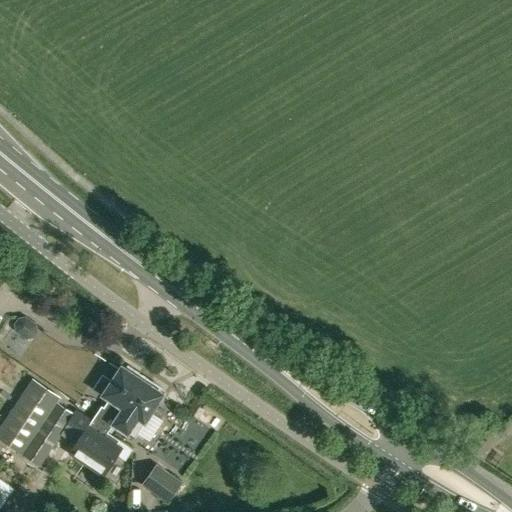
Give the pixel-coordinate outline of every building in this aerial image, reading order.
[(19,317),(15,323),(16,331),(27,338),(34,337),(38,331),(37,323),(26,316),(19,317)] [(90,421),(107,431),(140,378),(136,376),(139,372),(128,365),(125,368),(122,366),(111,381),(103,376),(94,389),(108,399),(103,407),(101,406),(90,421)] [(149,384),(140,378),(107,431),(108,432),(112,425),(133,439),(164,394),(160,391),(162,388),(151,380),(149,384)] [(26,388),(0,428),(0,439),(39,465),(73,414),(56,403),(54,407),(26,388)] [(108,432),(107,431),(90,421),(69,452),(102,474),(121,447),(116,444),(119,440),(108,432)] [(182,483),(156,464),(142,484),(167,503),(182,483)]
